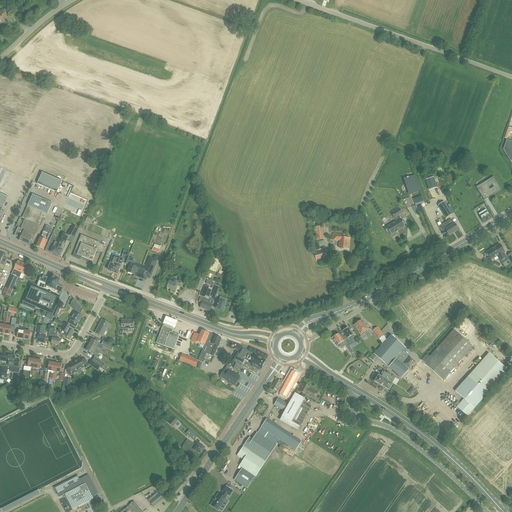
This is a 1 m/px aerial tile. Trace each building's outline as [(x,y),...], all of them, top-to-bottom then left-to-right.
[(0,24),(5,22),(3,18),(10,14),(6,8),(1,11),(1,13),(0,13),(0,24)] [(503,149),(511,163),(511,141),(507,140),(503,149)] [(62,182),(42,173),(37,184),(57,193),(62,182)] [(404,179),(410,195),(420,191),(414,175),(404,179)] [(434,177),(426,180),(429,190),(437,187),(434,177)] [(493,177),(492,178),(481,185),(488,196),(499,190),(500,190),(501,190),(493,177)] [(53,203),(33,194),(23,218),(26,219),(25,220),(21,227),(22,228),(22,229),(18,227),(14,235),(19,237),(18,239),(20,239),(19,241),(29,245),(29,244),(30,245),(32,241),(33,241),(36,234),(37,234),(41,226),(42,226),(45,220),(53,203)] [(424,203),(422,196),(414,199),(416,205),(424,203)] [(452,214),(444,202),(438,205),(446,218),(452,214)] [(398,231),(405,226),(404,224),(405,223),(403,220),(401,220),(398,215),(402,213),(399,207),(390,212),(396,221),(384,228),(387,232),(389,231),(391,235),(396,232),(398,231)] [(478,214),(480,216),(484,223),(492,218),(488,212),(487,212),(486,209),(478,214)] [(94,218),(88,216),(86,221),(92,224),(94,218)] [(451,219),(449,220),(449,221),(441,225),(440,226),(443,230),(445,229),(449,236),(458,230),(454,224),(451,219)] [(47,241),(52,228),(46,225),(43,232),(41,238),(40,237),(37,243),(36,246),(43,249),(47,241)] [(72,226),(68,235),(74,238),(78,229),(72,226)] [(315,227),(316,235),(316,240),(324,239),(322,226),(315,227)] [(349,249),(350,238),(343,238),(344,234),(333,233),(332,240),(340,241),(339,246),(340,246),(339,248),(349,249)] [(62,250),(68,236),(64,234),(61,240),(52,236),(46,250),(60,256),(63,250),(62,250)] [(81,235),(75,250),(76,251),(74,256),(76,256),(80,258),(81,256),(92,261),(97,250),(99,251),(101,252),(104,244),(81,235)] [(495,247),(493,248),(497,256),(500,261),(506,257),(504,253),(505,252),(499,244),(495,246),(495,247)] [(493,248),(487,252),(491,260),(497,256),(493,248)] [(317,260),(327,257),(325,249),(314,253),(317,260)] [(110,264),(108,270),(109,270),(109,272),(111,272),(112,272),(113,272),(117,274),(122,262),(126,264),(128,260),(129,256),(124,255),(123,259),(121,258),(117,257),(113,255),(110,264)] [(149,257),(145,268),(134,264),(133,267),(130,265),(128,272),(139,276),(138,277),(146,280),(149,273),(152,274),(158,260),(149,257)] [(24,264),(18,261),(11,275),(12,275),(2,296),(6,297),(7,295),(9,296),(10,294),(18,277),(20,278),(22,273),(24,274),(28,265),(24,263),(24,264)] [(203,261),(200,271),(206,274),(210,264),(203,261)] [(30,283),(22,305),(35,310),(36,307),(53,313),(60,295),(61,296),(62,293),(61,292),(63,288),(56,286),(57,284),(59,279),(55,278),(56,277),(55,277),(51,275),(50,275),(49,278),(47,283),(41,281),(39,280),(36,286),(30,283)] [(167,275),(162,287),(169,290),(170,288),(176,291),(181,278),(176,276),(175,277),(171,276),(171,277),(167,275)] [(206,277),(200,275),(198,279),(197,279),(195,283),(196,284),(194,288),(199,291),(201,286),(202,286),(204,281),(204,282),(206,277)] [(213,303),(216,297),(220,287),(213,284),(212,289),(205,286),(199,302),(202,303),(200,308),(210,311),(212,306),(213,303)] [(217,299),(217,298),(216,297),(213,303),(212,306),(223,310),(226,303),(217,299)] [(70,320),(71,320),(69,323),(76,327),(78,324),(82,317),(78,315),(80,313),(77,309),(80,307),(74,299),(70,305),(75,312),(74,313),(73,316),(72,316),(71,316),(70,316),(70,317),(69,318),(70,319),(70,320)] [(234,303),(230,312),(235,314),(239,305),(234,303)] [(179,320),(167,315),(164,323),(176,327),(179,320)] [(55,318),(54,322),(64,327),(62,331),(65,333),(64,336),(67,338),(67,339),(70,340),(72,336),(72,335),(74,332),(69,330),(71,327),(55,318)] [(108,330),(110,325),(109,325),(109,323),(102,320),(95,333),(102,337),(107,329),(108,330)] [(121,328),(118,328),(118,336),(123,336),(123,331),(133,331),(133,320),(122,320),(121,328)] [(361,320),(354,325),(359,332),(358,332),(360,335),(361,334),(362,335),(360,336),(362,340),(366,337),(363,333),(367,330),(365,327),(366,327),(366,326),(361,320)] [(20,322),(16,322),(13,335),(17,335),(17,338),(23,339),(25,329),(19,328),(20,322)] [(46,338),(45,337),(46,336),(45,336),(46,333),(45,332),(43,332),(42,331),(43,330),(44,327),(38,326),(38,329),(37,329),(37,330),(36,330),(36,333),(39,334),(38,335),(37,341),(41,342),(40,343),(45,343),(46,338)] [(174,350),(179,336),(172,333),(173,330),(164,326),(157,343),(174,350)] [(379,339),(383,336),(377,327),(373,330),(379,339)] [(345,337),(350,346),(356,342),(353,338),(354,337),(352,335),(353,334),(351,330),(350,331),(348,328),(343,331),(346,337),(345,337)] [(59,345),(60,340),(57,339),(57,335),(58,332),(53,329),(52,329),(50,329),(49,334),(53,335),(53,338),(52,338),(51,344),(59,345)] [(210,334),(201,330),(198,337),(194,335),(192,341),(200,344),(200,343),(205,345),(210,334)] [(443,380),(472,347),(454,330),(424,363),(443,380)] [(339,334),(331,338),(333,341),(334,340),(337,345),(338,348),(341,346),(342,348),(346,345),(351,354),(353,358),(356,356),(354,352),(350,346),(345,337),(345,338),(342,333),(339,334)] [(221,339),(210,334),(205,345),(198,361),(203,363),(207,354),(214,357),(221,339)] [(401,378),(409,369),(402,364),(408,357),(402,351),(405,348),(391,335),(375,354),(374,353),(369,358),(374,362),(378,357),(401,378)] [(103,341),(102,345),(92,339),(91,340),(90,340),(88,343),(89,344),(89,345),(99,350),(101,351),(103,346),(112,351),(114,347),(103,341)] [(99,350),(89,345),(86,350),(93,354),(95,350),(98,351),(99,350)] [(229,362),(228,364),(231,366),(235,361),(236,362),(236,363),(242,366),(248,370),(252,372),(256,374),(257,374),(260,369),(261,370),(266,360),(255,355),(242,348),(241,351),(239,354),(236,351),(232,357),(229,362)] [(2,354),(0,360),(9,362),(8,366),(18,368),(19,361),(14,360),(15,356),(2,354)] [(186,363),(196,367),(198,360),(188,356),(186,363)] [(410,368),(415,362),(410,357),(405,364),(410,368)] [(76,361),(80,369),(85,366),(86,368),(89,366),(85,359),(82,360),(80,358),(76,361)] [(100,367),(90,359),(88,362),(98,369),(100,367)] [(70,375),(73,374),(76,372),(80,369),(76,361),(71,364),(72,366),(66,369),(70,375)] [(54,371),(53,379),(55,379),(56,379),(57,372),(60,372),(62,364),(55,363),(54,371)] [(228,364),(220,376),(227,381),(233,372),(229,370),(231,367),(228,364)] [(7,370),(8,367),(1,366),(1,369),(0,369),(0,378),(4,379),(4,377),(6,378),(7,373),(9,373),(10,370),(7,370)] [(287,397),(299,375),(291,370),(284,383),(281,381),(277,379),(271,389),(276,391),(287,397)] [(384,370),(380,375),(388,379),(383,387),(389,390),(393,384),(392,383),(396,377),(384,370)] [(233,372),(227,381),(230,382),(229,384),(232,386),(233,385),(234,385),(240,377),(233,372)] [(375,381),(383,387),(388,379),(380,375),(380,376),(378,375),(375,381)] [(465,380),(455,391),(464,399),(462,402),(461,402),(457,406),(468,416),(484,397),(488,393),(469,376),(465,380)] [(310,387),(303,383),(299,391),(303,393),(302,394),(305,396),(309,388),(310,387)] [(319,393),(309,388),(306,395),(315,399),(319,393)] [(304,398),(295,393),(282,416),(291,422),(304,398)] [(284,411),(288,404),(278,399),(275,405),(284,411)] [(312,406),(303,401),(291,421),(300,426),(312,406)] [(171,425),(172,426),(178,420),(176,419),(173,416),(167,422),(171,425)] [(261,427),(265,430),(280,440),(295,450),(301,441),(271,421),(271,422),(267,419),(261,427)] [(276,446),(280,440),(265,430),(261,428),(257,433),(276,446)] [(197,437),(189,430),(186,433),(194,440),(197,437)] [(243,467),(256,476),(266,461),(276,446),(257,433),(253,439),(249,437),(237,455),(244,460),(240,465),(243,467)] [(200,454),(204,448),(198,444),(196,446),(187,440),(181,448),(191,454),(194,449),(200,454)] [(248,488),(256,476),(243,467),(235,479),(248,488)] [(58,486),(63,495),(76,489),(77,490),(68,495),(73,507),(90,498),(90,497),(92,496),(92,497),(98,494),(88,475),(80,479),(79,478),(78,476),(76,477),(65,482),(58,486)] [(216,496),(208,507),(215,511),(223,501),(222,500),(224,497),(227,498),(230,493),(223,488),(220,494),(218,497),(216,496)] [(153,507),(167,495),(163,490),(158,494),(149,502),(153,507)] [(128,506),(132,511),(142,511),(143,511),(134,501),(128,506)]
